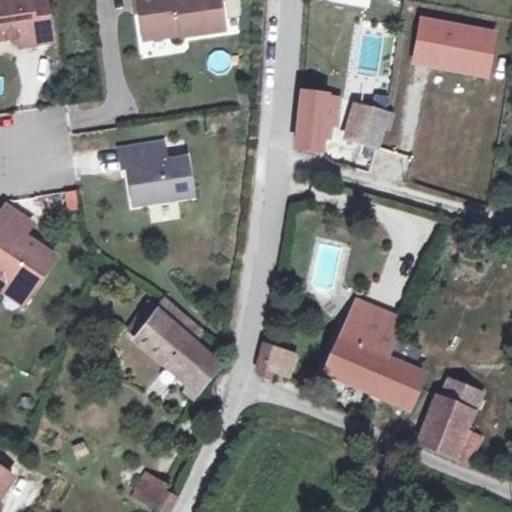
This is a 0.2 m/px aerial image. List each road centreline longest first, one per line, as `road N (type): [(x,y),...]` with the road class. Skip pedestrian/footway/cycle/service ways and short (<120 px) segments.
road 1 (residential): [(246,383),(511,495)]
road 2 (residential): [(276,157),(511,224)]
road 3 (unclassified): [(246,383),(276,157)]
road 4 (unclassified): [(276,157),(291,0)]
road 5 (unclassified): [(180,511),(246,383)]
